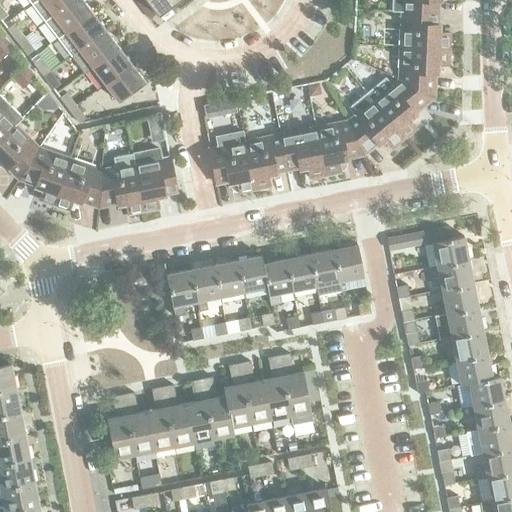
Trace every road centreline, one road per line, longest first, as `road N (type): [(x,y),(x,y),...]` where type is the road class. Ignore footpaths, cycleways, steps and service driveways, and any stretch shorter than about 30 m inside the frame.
road 1 (residential): [(214,226),(494,170)]
road 2 (residential): [(86,511),(49,330)]
road 3 (residential): [(38,263),(214,226)]
road 4 (residential): [(214,226),(190,100),(200,59)]
road 5 (residential): [(494,170),(492,0)]
road 6 (residential): [(308,0),(287,35),(264,51),(234,61),(200,59)]
